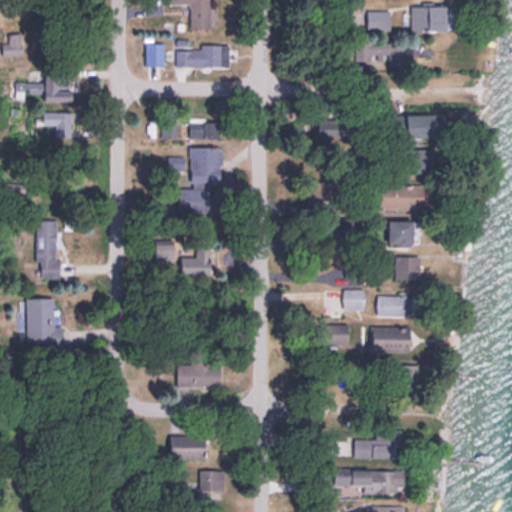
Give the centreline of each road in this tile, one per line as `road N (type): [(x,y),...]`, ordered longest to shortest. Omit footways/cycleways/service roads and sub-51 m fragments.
road 1 (residential): [(114,511),(121,0)]
road 2 (residential): [(261,511),(263,0)]
road 3 (residential): [(119,78),(468,96)]
road 4 (residential): [(445,414),(116,406)]
